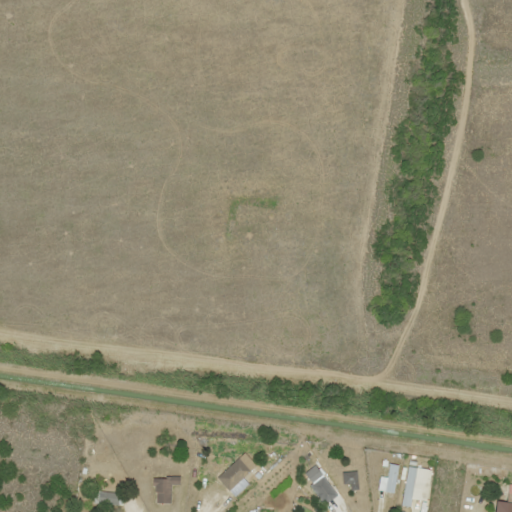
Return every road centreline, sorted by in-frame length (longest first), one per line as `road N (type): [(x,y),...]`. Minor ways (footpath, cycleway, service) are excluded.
road 1 (track): [(0,330),(511,403)]
road 2 (track): [(464,0),(473,43),(450,194),(391,385)]
